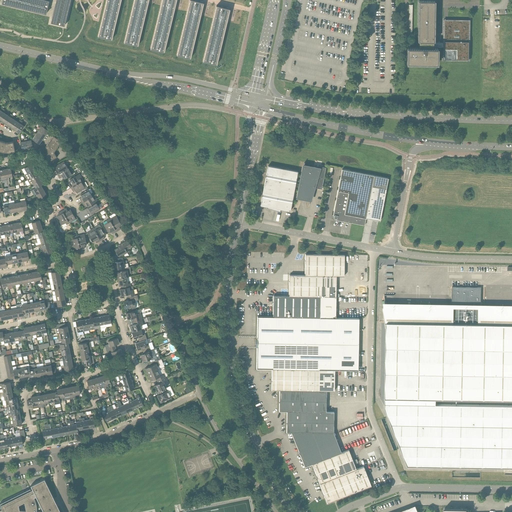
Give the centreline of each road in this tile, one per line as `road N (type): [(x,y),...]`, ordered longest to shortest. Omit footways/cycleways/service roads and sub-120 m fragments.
road 1 (tertiary): [(292,511),(258,454),(237,394),(228,295),(238,222)]
road 2 (unclassified): [(400,488),(370,415),(371,247)]
road 3 (secondary): [(511,120),(362,114),(285,101)]
road 4 (residential): [(35,454),(25,391),(132,358)]
road 5 (secondary): [(262,108),(431,142)]
road 6 (tertiary): [(371,247),(238,222)]
road 7 (secondary): [(123,75),(251,105)]
road 8 (secondary): [(252,94),(123,75)]
road 9 (secondary): [(123,75),(0,45)]
road 10 (tertiary): [(392,251),(412,153),(431,142)]
road 11 (tertiary): [(511,259),(392,251)]
